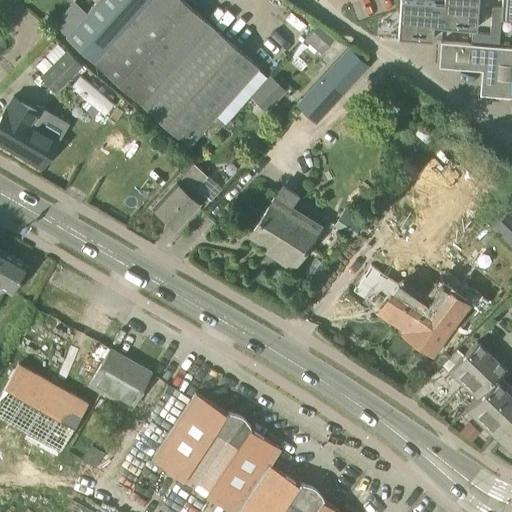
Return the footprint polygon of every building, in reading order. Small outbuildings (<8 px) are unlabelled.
[(188,145),(258,66),(184,0),(98,0),(66,36),(140,101),(139,102),(188,145)] [(420,0),(400,0),(398,36),(432,39),(433,23),(442,24),(442,25),(476,28),(478,0),(443,0),(444,2),(443,3),(435,2),(435,1),(420,0)] [(511,0),(502,0),(502,7),(501,19),(511,20),(511,0)] [(492,7),(491,20),(501,21),(501,19),(502,7),(492,7)] [(491,20),(490,34),(499,35),(501,21),(491,20)] [(317,24),(304,38),(322,54),(334,40),(317,24)] [(472,33),(471,42),(485,43),(486,34),(472,33)] [(486,34),(485,43),(499,44),(499,35),(490,34),(486,34)] [(511,46),(441,41),(439,66),(482,69),(480,94),(511,96),(511,46)] [(55,91),(82,64),(68,50),(52,65),(42,74),(41,76),(55,91)] [(44,56),(34,66),(42,74),(52,65),(44,56)] [(318,112),(348,80),(332,64),(302,96),(318,112)] [(266,111),(287,90),(270,74),(249,95),(266,111)] [(39,111),(14,96),(7,108),(6,108),(0,118),(0,142),(41,167),(58,138),(32,123),(39,111)] [(193,163),(154,206),(176,227),(198,202),(198,201),(204,194),(196,186),(206,175),(193,163)] [(293,267),(315,233),(322,223),(291,203),(289,204),(275,195),(250,233),(280,253),(277,257),(293,267)] [(345,211),(334,224),(352,239),(363,225),(345,211)] [(500,236),(511,223),(511,215),(507,211),(491,228),(500,236)] [(510,246),(511,244),(511,223),(500,236),(510,246)] [(394,319),(422,338),(426,341),(424,344),(433,350),(453,321),(458,325),(481,290),(406,241),(384,274),(371,265),(353,292),(394,319)] [(0,297),(6,287),(12,290),(27,264),(0,248),(0,297)] [(511,393),(496,378),(505,368),(477,341),(448,371),(476,397),(467,407),(511,450),(511,393)] [(131,407),(152,371),(110,348),(95,373),(78,363),(66,385),(83,395),(90,383),(131,407)] [(226,411),(195,391),(152,458),(234,511),(343,511),(322,498),(324,496),(300,481),(298,483),(269,464),(280,447),(250,427),(251,425),(227,409),(226,411)] [(89,444),(81,460),(95,467),(103,451),(89,444)]
